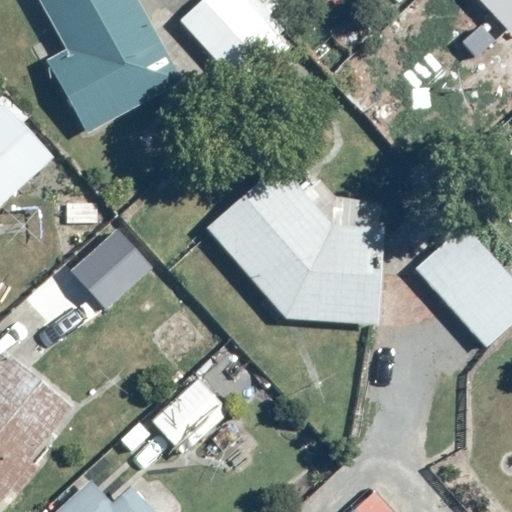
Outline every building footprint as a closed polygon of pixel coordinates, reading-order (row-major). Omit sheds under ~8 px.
[(181,81),(135,0),(39,0),(71,55),(50,67),(88,134),(181,81)] [(292,40),(255,0),(199,0),(179,19),(240,86),(292,40)] [(511,0),(481,0),(511,32),(511,0)] [(0,202),(53,157),(4,101),(0,104),(0,202)] [(341,221),(293,156),(210,217),(284,318),(375,322),(380,223),(341,221)] [(511,318),(511,279),(461,223),(415,265),(485,343),(511,318)] [(178,298),(111,224),(27,299),(62,338),(102,302),(134,338),(178,298)] [(76,405),(8,343),(0,352),(0,502),(35,465),(28,458),(76,405)] [(251,433),(195,376),(150,420),(184,455),(198,442),(220,464),(251,433)] [(162,511),(122,468),(99,489),(89,478),(50,511),(162,511)] [(397,511),(368,481),(335,511),(397,511)]
